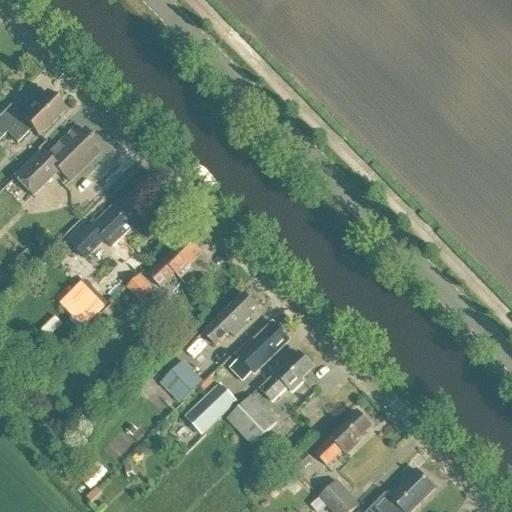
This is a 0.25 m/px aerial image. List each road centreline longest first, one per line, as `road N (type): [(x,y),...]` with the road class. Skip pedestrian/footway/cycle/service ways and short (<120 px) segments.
road 1 (residential): [(500,511),(0,5)]
road 2 (secondary): [(511,361),(154,0)]
